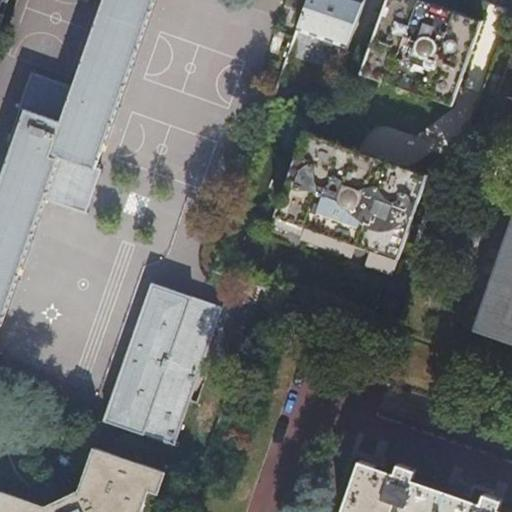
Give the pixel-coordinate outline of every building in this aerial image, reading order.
[(0,325),(1,324),(44,200),(84,214),(100,170),(96,168),(154,0),(104,0),(74,86),(31,71),(18,108),(25,110),(0,181),(0,325)] [(6,0),(0,17),(0,20),(7,22),(15,0),(6,0)] [(307,0),(297,30),(289,51),(337,69),(344,48),(315,37),(327,0),(307,0)] [(423,0),(386,0),(361,73),(452,105),(482,21),(430,2),(423,0)] [(511,47),(496,94),(511,99),(511,47)] [(274,215),(398,259),(428,175),(365,153),(304,131),(274,215)] [(247,281),(235,277),(233,283),(245,287),(247,281)] [(151,281),(103,418),(173,443),(221,306),(151,281)] [(484,329),(511,338),(511,305),(495,299),(484,329)] [(157,492),(164,472),(93,448),(78,490),(44,504),(2,489),(0,493),(0,511),(139,511),(148,489),(157,492)] [(389,459),(385,468),(395,472),(398,462),(389,459)] [(481,502),(471,498),(414,478),(417,469),(398,462),(395,472),(385,468),(359,460),(341,511),(511,511),(501,508),(504,499),(485,492),(481,502)] [(474,488),(471,498),(481,502),(485,492),(474,488)]
